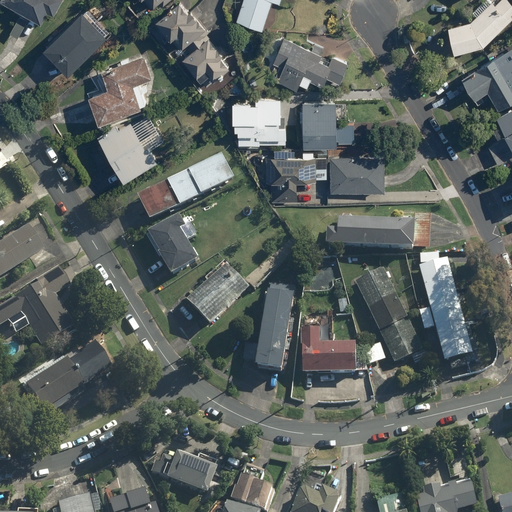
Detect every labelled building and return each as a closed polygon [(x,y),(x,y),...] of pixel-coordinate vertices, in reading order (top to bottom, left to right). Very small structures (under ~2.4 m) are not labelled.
[(10,0),(47,20),(52,11),(58,14),(65,0),(10,0)] [(183,0),(178,0),(161,17),(178,35),(180,33),(189,43),(210,23),(203,16),(208,12),(199,3),(193,9),(183,0)] [(247,0),(241,20),(266,27),(274,0),(247,0)] [(488,43),(488,42),(492,39),(511,20),(511,0),(499,0),(475,19),(454,23),(460,49),(488,42),(488,43)] [(115,32),(90,7),(50,46),(74,71),(115,32)] [(29,24),(19,19),(13,30),(24,35),(29,24)] [(232,52),(210,28),(200,37),(205,42),(188,57),(207,78),(214,72),(220,78),(236,64),(228,56),(232,52)] [(329,47),(286,33),(272,75),(301,84),(302,81),(314,84),(316,76),(345,85),(356,54),(339,49),(336,58),(326,55),(329,47)] [(492,86),(505,105),(511,100),(511,47),(468,76),(480,94),(492,86)] [(154,76),(146,53),(105,68),(113,87),(96,93),(106,120),(146,105),(138,83),(154,76)] [(434,83),(419,92),(430,109),(444,100),(434,83)] [(292,134),(292,122),(287,121),(287,116),(287,94),(262,94),(262,98),(239,98),(239,115),(243,115),(243,122),(243,141),(289,141),(289,134),(292,134)] [(358,140),(358,122),(342,122),(342,98),(308,99),(309,144),(342,143),(342,140),(358,140)] [(156,132),(142,108),(103,131),(132,178),(164,159),(153,141),(150,143),(147,138),(156,132)] [(511,108),(502,114),(511,132),(511,133),(493,144),(503,162),(511,156),(511,108)] [(280,154),(271,154),(270,178),(275,178),(274,199),(303,199),(303,178),(322,178),(322,153),(296,152),(296,147),(280,146),(280,154)] [(391,153),(336,151),(335,188),(390,189),(391,153)] [(239,178),(226,155),(143,200),(156,223),(239,178)] [(183,215),(148,236),(163,259),(165,258),(177,277),(204,260),(192,240),(197,237),(183,215)] [(421,221),(346,219),(345,231),(329,230),(329,247),(420,250),(421,221)] [(27,224),(0,241),(0,277),(44,249),(27,224)] [(257,290),(300,250),(289,238),(245,279),(231,265),(192,302),(215,326),(256,289),(257,290)] [(422,312),(427,330),(438,327),(448,363),(477,355),(451,260),(443,262),(442,254),(423,255),(422,267),(433,309),(422,312)] [(72,286),(61,267),(0,302),(0,327),(22,314),(42,349),(77,328),(57,295),(72,286)] [(393,359),(396,365),(414,356),(419,367),(432,361),(388,269),(357,284),(385,342),(365,352),(373,368),(393,359)] [(263,364),(263,367),(289,370),(300,289),(274,286),(266,344),(246,341),(244,361),(263,364)] [(325,329),(307,329),(307,375),(362,374),(362,345),(325,345),(325,329)] [(109,374),(91,346),(28,387),(45,414),(109,374)] [(219,469),(178,454),(169,480),(209,495),(219,469)] [(243,475),(235,499),(268,511),(278,488),(243,475)] [(431,497),(420,500),(422,511),(462,511),(484,507),(479,484),(445,492),(444,485),(429,488),(431,497)] [(327,511),(336,511),(344,497),(328,489),(324,497),(306,488),(295,511),(324,511),(325,511),(327,511)] [(146,492),(111,502),(113,511),(159,511),(158,506),(150,508),(146,492)] [(409,511),(406,495),(379,501),(381,511),(409,511)] [(511,511),(511,496),(502,499),(504,511),(511,511)] [(96,511),(93,497),(60,505),(61,511),(96,511)]
